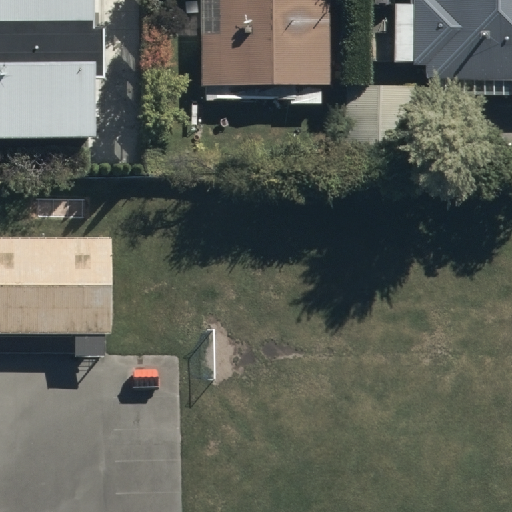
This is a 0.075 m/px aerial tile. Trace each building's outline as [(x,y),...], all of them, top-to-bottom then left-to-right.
[(0,0),(0,137),(94,136),(92,0),(0,0)] [(194,0),(196,88),(330,87),(328,0),(194,0)] [(433,91),(511,92),(511,0),(422,0),(420,2),(400,2),(400,60),(433,61),(433,91)] [(417,86),(346,86),(346,170),(417,169),(417,86)] [(0,332),(109,332),(108,238),(0,238),(0,332)]
